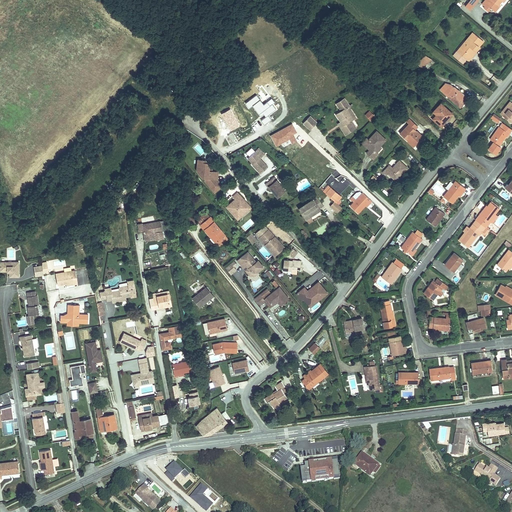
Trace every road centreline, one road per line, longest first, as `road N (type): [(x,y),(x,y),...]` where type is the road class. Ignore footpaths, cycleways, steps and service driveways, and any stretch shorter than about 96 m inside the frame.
road 1 (residential): [(511,341),(421,351),(408,291),(487,183)]
road 2 (residential): [(189,122),(344,291)]
road 3 (residential): [(5,292),(35,503)]
road 4 (residential): [(344,291),(247,390),(259,432)]
road 5 (residential): [(448,152),(344,291)]
road 6 (secondary): [(354,422),(511,402)]
